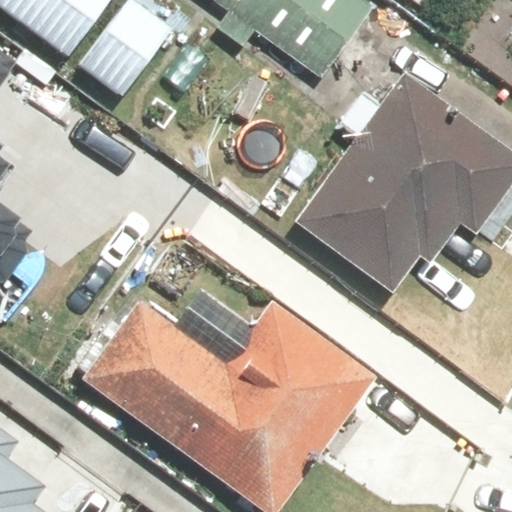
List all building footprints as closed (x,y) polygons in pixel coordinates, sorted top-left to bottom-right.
[(106,0),(0,0),(0,14),(64,60),(106,0)] [(199,0),(216,12),(207,25),(242,48),(254,30),(324,79),(375,5),(367,0),(199,0)] [(0,87),(15,68),(0,56),(0,276),(28,239),(0,218),(0,185),(12,170),(0,161),(0,87)] [(429,276),(464,225),(483,238),(511,195),(511,153),(397,76),(294,228),(396,298),(417,268),(429,276)] [(256,206),(332,128),(297,93),(220,171),(256,206)] [(203,284),(172,324),(142,301),(79,384),(247,511),(285,511),(383,383),(273,300),(255,323),(203,284)] [(0,511),(36,511),(30,507),(40,493),(6,467),(17,452),(0,438),(0,511)]
